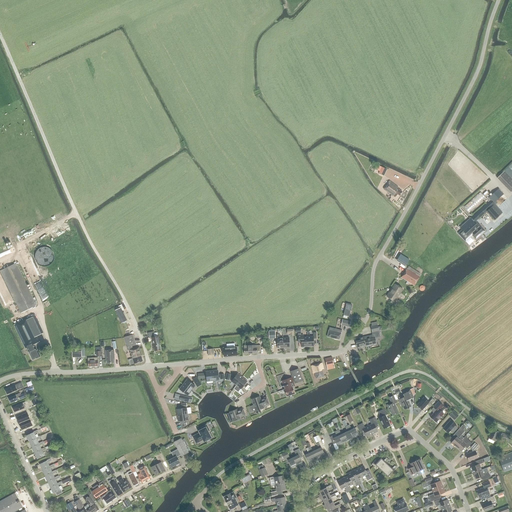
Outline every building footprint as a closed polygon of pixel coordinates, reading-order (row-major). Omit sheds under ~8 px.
[(511,179),(504,172),(497,179),(511,193),(511,192),(511,179)] [(399,196),(402,192),(397,188),(398,187),(389,181),(384,189),(395,197),(397,194),(399,196)] [(468,237),(472,233),(473,234),(472,235),(475,239),(480,235),(479,234),(483,231),(482,231),(484,230),(482,229),(484,227),(482,224),(478,227),(474,222),(486,212),(494,220),(502,213),(494,203),(504,194),(499,189),(488,198),(491,200),(483,208),(483,207),(470,218),(460,227),(461,229),(468,237)] [(21,313),(36,306),(16,263),(1,270),(21,313)] [(35,266),(29,268),(42,301),(47,298),(35,266)] [(419,277),(407,269),(401,278),(414,286),(419,277)] [(393,301),(396,297),(397,297),(402,289),(395,284),(387,296),(393,301)] [(352,305),(347,304),(346,310),(345,309),(343,315),(349,316),(352,305)] [(125,317),(120,308),(115,310),(119,319),(125,317)] [(25,348),(27,348),(28,351),(32,360),(36,358),(40,356),(36,348),(35,348),(33,345),(39,342),(44,339),(41,334),(43,333),(35,315),(14,325),(25,348)] [(327,337),(339,340),(342,330),(329,327),(327,337)] [(160,345),(158,336),(157,333),(153,333),(153,332),(147,333),(149,338),(151,338),(153,347),(154,347),(154,351),(160,350),(159,345),(160,345)] [(301,347),(307,347),(307,337),(303,337),(303,335),(301,335),(301,333),(298,333),(298,343),(301,343),(301,347)] [(313,339),(316,339),(316,333),(313,333),(313,336),(307,337),(307,347),(314,346),(313,339)] [(374,334),(363,337),(365,346),(376,344),(374,337),(374,334)] [(134,364),(142,361),(141,356),(142,356),(139,347),(133,349),(132,346),(135,345),(133,335),(124,337),(128,351),(129,350),(131,359),(132,358),(134,364)] [(359,338),(356,341),(357,348),(365,346),(363,337),(359,338)] [(257,353),(257,351),(260,351),(260,346),(256,346),(255,345),(244,346),(244,349),(244,354),(257,353)] [(239,351),(239,347),(223,348),(224,357),(226,356),(237,355),(236,351),(239,351)] [(72,357),(81,357),(81,348),(71,349),(72,357)] [(107,363),(113,362),(113,358),(114,358),(114,350),(106,351),(106,360),(107,360),(107,363)] [(97,357),(87,358),(88,361),(88,367),(98,366),(98,360),(97,357)] [(325,359),(326,366),(333,364),(332,357),(325,359)] [(322,363),(311,366),(313,373),(314,373),(316,378),(324,376),(322,369),(324,369),(322,363)] [(290,371),(295,383),(303,381),(298,369),(290,371)] [(231,381),(236,385),(242,377),(237,374),(231,381)] [(192,379),(196,387),(201,384),(196,377),(192,379)] [(241,389),(247,381),(242,377),(236,385),(241,389)] [(282,381),(284,386),(282,387),(284,386),(285,389),(283,390),(284,393),(285,393),(287,396),(295,394),(292,387),(294,386),(291,377),(282,381)] [(183,384),(191,391),(195,386),(187,380),(183,384)] [(8,388),(9,388),(5,390),(7,394),(10,392),(11,393),(17,390),(23,387),(21,383),(15,385),(8,388)] [(191,391),(183,384),(179,389),(187,395),(191,391)] [(410,390),(407,391),(403,393),(405,397),(399,400),(401,404),(404,409),(410,406),(408,400),(414,397),(410,390)] [(17,398),(19,397),(20,400),(26,397),(24,394),(20,395),(20,393),(16,395),(14,396),(9,399),(10,403),(14,401),(18,400),(17,398)] [(396,409),(397,409),(394,404),(396,403),(393,395),(388,397),(391,403),(386,405),(390,412),(392,415),(397,413),(396,409)] [(34,406),(39,404),(36,396),(31,399),(34,406)] [(259,397),(252,399),(256,411),(264,408),(263,406),(269,404),(266,397),(262,399),(263,399),(261,400),(259,397)] [(422,410),(427,404),(430,407),(435,401),(432,398),(429,402),(423,398),(417,405),(422,410)] [(18,411),(24,408),(23,405),(25,404),(24,402),(22,403),(16,406),(12,408),(14,412),(18,410),(18,411)] [(430,417),(432,419),(431,419),(432,420),(432,419),(436,422),(444,414),(442,412),(445,408),(438,402),(433,407),(436,410),(430,417)] [(240,419),(239,417),(245,415),(242,409),(239,410),(239,411),(237,411),(236,409),(229,412),(233,422),(240,419)] [(378,418),(383,429),(390,426),(385,415),(388,414),(385,409),(378,412),(380,417),(378,418)] [(458,415),(453,411),(449,415),(455,419),(458,415)] [(16,417),(19,423),(29,419),(27,413),(16,417)] [(371,425),(368,426),(372,434),(377,432),(374,425),(378,424),(375,417),(369,420),(371,425)] [(32,426),(29,419),(19,423),(22,430),(32,426)] [(455,426),(456,426),(450,420),(443,429),(448,433),(450,431),(453,433),(457,428),(455,426)] [(366,437),(372,434),(368,426),(365,428),(362,423),(357,426),(360,432),(363,430),(366,437)] [(47,432),(50,431),(46,424),(40,427),(42,431),(46,430),(47,432)] [(192,436),(196,444),(203,440),(204,442),(211,438),(208,432),(210,431),(206,425),(201,427),(202,429),(198,431),(199,433),(192,436)] [(349,425),(347,426),(353,438),(358,436),(354,428),(351,430),(349,425)] [(455,438),(451,443),(456,447),(461,440),(463,438),(461,436),(465,431),(463,430),(465,428),(462,425),(453,436),(455,438)] [(347,432),(344,433),(348,441),(353,438),(347,426),(345,427),(347,432)] [(499,432),(493,429),(489,438),(488,441),(493,444),(494,441),(497,436),(500,438),(500,439),(509,442),(511,436),(501,433),(501,434),(498,433),(499,432)] [(34,434),(38,432),(37,430),(33,432),(27,436),(29,441),(36,438),(34,434)] [(339,430),(337,431),(343,443),(348,441),(344,433),(341,435),(339,430)] [(337,446),(343,443),(337,431),(334,432),(337,437),(334,438),(332,436),(330,437),(333,444),(336,443),(337,446)] [(40,436),(36,438),(29,441),(32,447),(39,443),(37,440),(41,438),(40,436)] [(180,455),(181,456),(188,453),(181,438),(174,442),(178,449),(180,455)] [(461,440),(456,447),(460,451),(464,446),(467,448),(472,443),(467,439),(466,440),(464,438),(463,438),(461,440)] [(43,442),(39,443),(32,447),(34,452),(41,449),(40,445),(44,444),(43,442)] [(319,449),(316,450),(319,458),(325,455),(319,443),(316,444),(319,449)] [(478,458),(475,450),(478,446),(474,443),(470,447),(472,452),(466,455),(468,461),(478,458)] [(48,448),(48,446),(45,447),(41,449),(34,452),(37,459),(44,456),(42,451),(46,449),(48,448)] [(319,458),(316,450),(313,451),(310,447),(308,448),(314,460),(319,458)] [(309,463),(314,460),(308,448),(306,449),(308,454),(305,455),(309,463)] [(171,453),(174,458),(168,461),(171,467),(179,463),(176,457),(180,455),(178,449),(171,453)] [(296,456),(293,457),(297,465),(302,463),(300,458),(303,457),(299,449),(294,451),(296,456)] [(62,460),(64,459),(62,454),(61,454),(60,451),(50,456),(52,459),(61,455),(62,457),(60,458),(62,460)] [(297,465),(293,457),(290,459),(286,451),(281,454),(283,457),(284,459),(287,458),(291,468),(297,465)] [(511,468),(511,452),(498,458),(504,472),(511,468)] [(159,463),(154,466),(156,469),(153,471),(153,470),(155,475),(159,474),(159,473),(165,470),(161,462),(165,460),(161,453),(155,456),(159,463)] [(375,465),(381,471),(387,464),(390,461),(386,458),(384,461),(381,458),(375,465)] [(51,459),(46,461),(47,461),(40,464),(42,470),(49,466),(47,463),(51,461),(51,459)] [(424,473),(422,469),(425,468),(420,459),(415,461),(421,474),(424,473)] [(482,459),(475,461),(477,465),(471,467),(473,473),(481,470),(479,464),(483,463),(482,459)] [(419,475),(421,474),(415,461),(410,464),(411,467),(407,469),(410,475),(417,472),(419,475)] [(53,464),(49,466),(42,470),(45,475),(52,472),(50,468),(54,466),(53,464)] [(396,467),(395,466),(394,466),(392,469),(387,464),(381,471),(387,477),(394,470),(396,467)] [(262,465),(258,467),(259,469),(259,470),(261,477),(268,474),(265,467),(264,468),(262,465)] [(140,473),(137,475),(141,483),(150,478),(144,466),(138,469),(140,473)] [(364,466),(358,469),(362,477),(366,475),(366,477),(367,480),(373,478),(369,470),(366,471),(364,466)] [(483,480),(490,477),(488,471),(487,471),(487,468),(481,470),(473,473),(475,479),(481,477),(483,480)] [(359,480),(358,479),(362,477),(358,469),(353,471),(359,484),(361,483),(360,480),(359,480)] [(45,475),(48,481),(54,478),(53,474),(57,472),(56,470),(52,472),(45,475)] [(134,486),(138,483),(133,473),(132,473),(131,471),(127,473),(134,486)] [(348,476),(351,482),(355,480),(355,482),(356,486),(359,484),(353,471),(347,474),(348,476)] [(249,474),(241,478),(244,484),(252,480),(249,474)] [(48,481),(50,487),(57,483),(55,480),(59,478),(58,476),(54,478),(48,481)] [(274,480),(275,484),(284,483),(283,476),(274,477),(269,478),(270,481),(274,480)] [(349,492),(351,491),(350,487),(349,488),(348,486),(352,484),(351,482),(348,476),(343,479),(349,492)] [(123,482),(125,486),(127,490),(132,487),(127,480),(124,481),(121,477),(120,478),(122,483),(123,482)] [(127,490),(125,486),(123,482),(122,483),(120,478),(118,479),(121,484),(118,485),(123,492),(127,490)] [(347,493),(349,492),(343,479),(337,481),(341,490),(345,488),(346,489),(345,490),(347,493)] [(61,481),(57,483),(50,487),(53,493),(60,490),(58,485),(62,484),(61,481)] [(94,490),(92,492),(96,498),(106,491),(107,490),(103,484),(105,483),(103,481),(92,488),(94,490)] [(122,493),(118,486),(115,481),(112,483),(114,486),(112,487),(113,488),(118,496),(122,493)] [(428,482),(422,484),(423,488),(428,486),(428,488),(431,487),(432,490),(442,487),(440,481),(429,485),(428,482)] [(489,493),(487,488),(491,486),(489,481),(482,484),(484,488),(476,491),(479,497),(489,493)] [(277,492),(277,491),(286,489),(284,483),(275,484),(276,489),(272,490),(272,492),(271,492),(271,496),(277,495),(277,492)] [(328,493),(327,490),(332,487),(333,490),(336,488),(334,483),(330,484),(331,485),(326,488),(318,491),(320,494),(318,495),(319,497),(328,493)] [(385,493),(387,493),(392,490),(390,485),(383,489),(385,493)] [(445,492),(442,487),(432,490),(434,494),(428,496),(430,502),(439,499),(437,495),(445,492)] [(106,491),(107,493),(100,498),(102,500),(104,499),(107,503),(116,497),(110,489),(107,490),(106,491)] [(236,497),(233,492),(223,497),(230,510),(236,507),(236,506),(238,505),(234,498),(236,497)] [(0,501),(0,511),(13,511),(23,507),(15,493),(0,501)] [(330,496),(328,493),(319,497),(320,499),(322,498),(323,501),(336,496),(335,494),(330,496)] [(95,504),(94,502),(96,501),(91,494),(89,495),(84,499),(88,505),(84,507),(87,511),(94,511),(96,511),(99,509),(95,504)] [(341,496),(345,503),(350,501),(346,494),(341,496)] [(333,503),(332,500),(337,498),(336,496),(323,501),(325,504),(323,505),(324,507),(333,503)] [(491,503),(495,501),(493,496),(487,499),(488,502),(482,505),(484,511),(493,508),(491,503)] [(276,501),(277,506),(286,504),(285,497),(276,499),(276,498),(271,499),(272,502),(276,501)] [(74,502),(79,510),(78,511),(87,511),(84,507),(79,499),(74,502)] [(397,506),(398,507),(394,508),(395,511),(401,511),(403,511),(402,511),(403,511),(408,510),(405,503),(403,499),(396,502),(398,506),(397,506)] [(441,502),(440,499),(434,501),(436,506),(437,506),(439,509),(441,508),(441,509),(449,505),(447,500),(441,502)] [(76,511),(71,502),(66,505),(68,510),(70,509),(71,511),(76,511)] [(335,506),(333,503),(324,507),(325,510),(327,509),(328,511),(335,508),(335,509),(341,506),(340,504),(335,506)]
